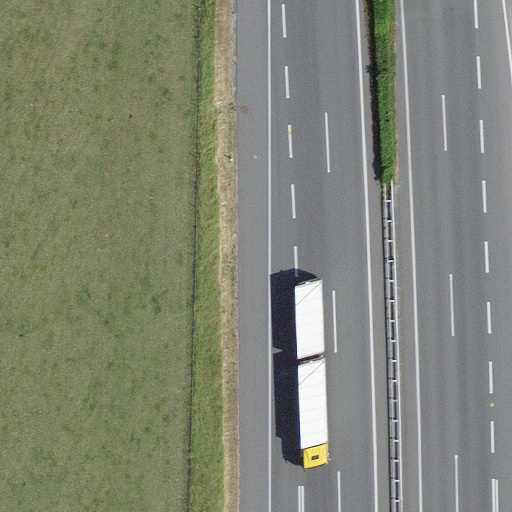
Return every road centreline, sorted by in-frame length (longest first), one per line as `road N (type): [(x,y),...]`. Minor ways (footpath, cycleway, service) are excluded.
road 1 (motorway): [(457,511),(437,0)]
road 2 (motorway): [(320,0),(339,511)]
